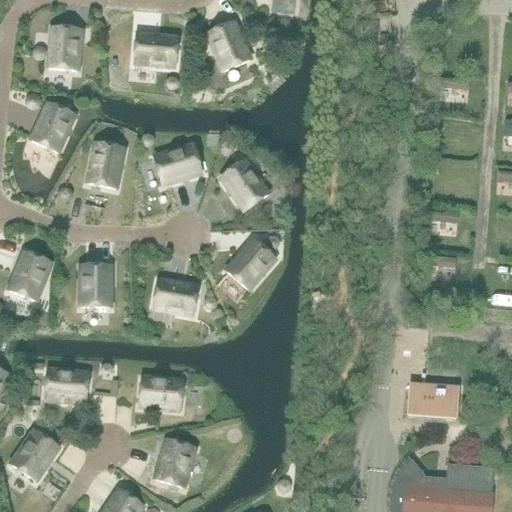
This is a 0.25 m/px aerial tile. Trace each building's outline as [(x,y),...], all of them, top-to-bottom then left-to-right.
[(223,74),(249,63),(233,26),(207,37),(223,74)] [(76,74),(80,34),(52,31),(48,71),(76,74)] [(174,69),(176,41),(136,38),(134,66),(174,69)] [(57,155),(73,118),(47,107),(31,143),(57,155)] [(115,191),(123,152),(95,147),(87,186),(115,191)] [(162,187),(200,176),(192,149),(154,161),(162,187)] [(244,213),(267,197),(244,164),(221,181),(244,213)] [(247,292),(274,262),(253,244),(226,274),(247,292)] [(35,303),(50,266),(23,256),(9,293),(35,303)] [(109,310),(109,270),(81,269),(81,309),(109,310)] [(192,318),(197,290),(158,283),(153,311),(192,318)] [(451,386),(455,337),(429,335),(425,384),(451,386)] [(84,405),(87,377),(47,373),(45,401),(84,405)] [(179,413),(181,385),(141,381),(139,409),(179,413)] [(456,423),(458,389),(409,386),(406,420),(456,423)] [(34,483),(57,450),(34,434),(11,467),(34,483)] [(182,490),(193,452),(167,443),(155,482),(182,490)] [(390,499),(389,508),(389,511),(488,511),(492,472),(447,468),(446,489),(445,499),(433,498),(435,481),(425,480),(418,471),(417,472),(418,473),(411,482),(400,474),(395,482),(392,490),(390,499)] [(139,511),(142,509),(118,493),(105,511),(139,511)]
